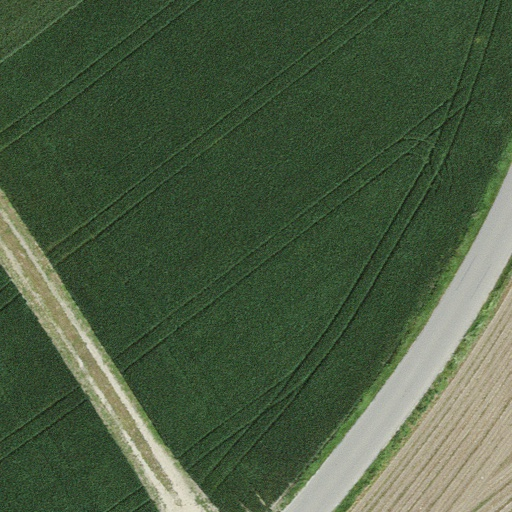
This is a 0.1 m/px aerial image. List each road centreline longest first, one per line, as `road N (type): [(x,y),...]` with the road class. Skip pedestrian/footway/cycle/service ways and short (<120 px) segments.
road 1 (unclassified): [(306,511),(447,328),(511,208)]
road 2 (track): [(187,511),(0,224)]
